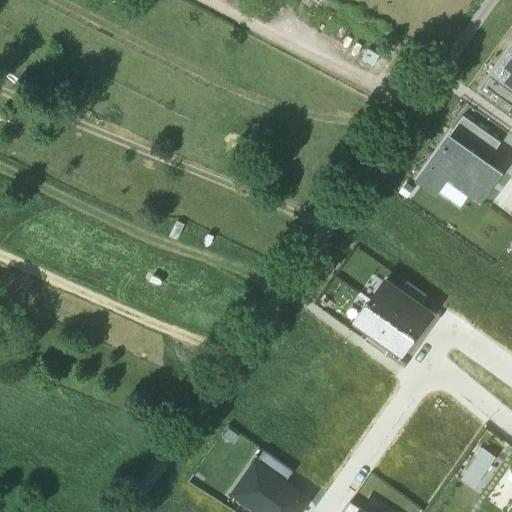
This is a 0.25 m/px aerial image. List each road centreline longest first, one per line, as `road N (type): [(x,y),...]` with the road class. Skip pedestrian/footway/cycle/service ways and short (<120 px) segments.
road 1 (track): [(129,511),(491,0)]
road 2 (track): [(330,231),(0,92)]
road 3 (track): [(417,109),(199,0)]
road 4 (residential): [(426,367),(325,511)]
